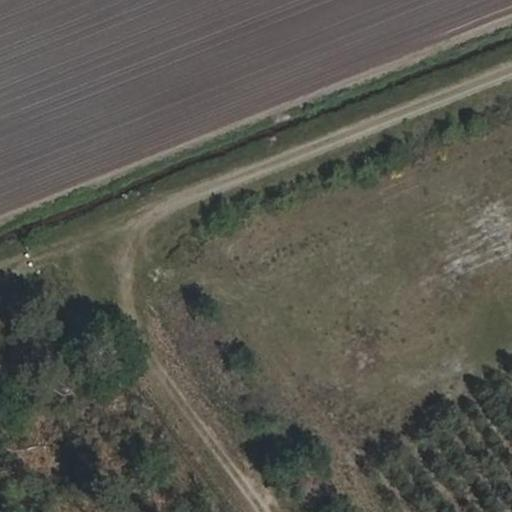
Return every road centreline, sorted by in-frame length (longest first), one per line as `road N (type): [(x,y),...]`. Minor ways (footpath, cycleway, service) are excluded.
road 1 (track): [(0,281),(511,75)]
road 2 (track): [(149,221),(126,267),(134,332),(261,511)]
